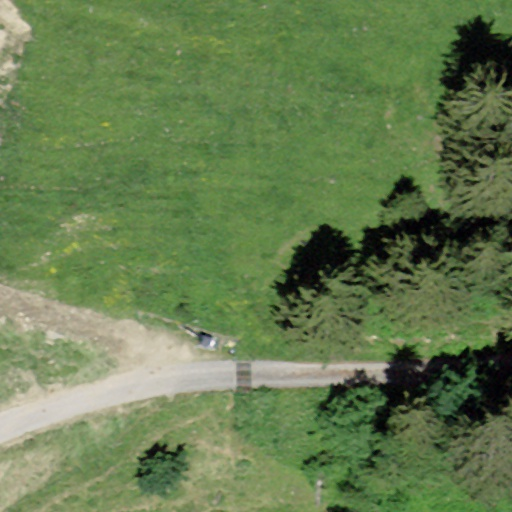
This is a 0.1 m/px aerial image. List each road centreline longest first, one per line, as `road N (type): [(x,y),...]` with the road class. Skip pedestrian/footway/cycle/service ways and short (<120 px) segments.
road 1 (unclassified): [(0,430),(114,391),(216,375),(511,368)]
road 2 (track): [(0,304),(168,344),(216,375)]
